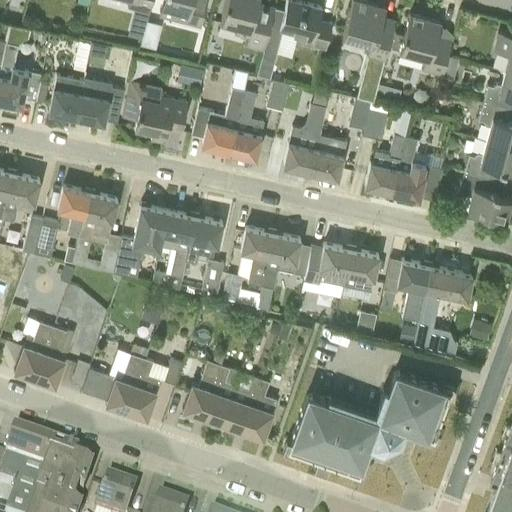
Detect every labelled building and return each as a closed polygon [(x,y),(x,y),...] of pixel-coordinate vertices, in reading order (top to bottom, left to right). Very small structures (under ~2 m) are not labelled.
[(151,0),(128,0),(127,5),(149,11),(151,0)] [(200,22),(205,0),(162,0),(159,11),(200,22)] [(263,49),(273,12),(274,6),(258,2),(257,0),(225,0),(220,21),(235,25),(234,28),(248,32),(245,44),(263,49)] [(273,12),(263,49),(261,55),(275,58),(283,29),(305,35),(304,39),(326,45),(332,22),(319,19),(322,6),(297,0),(286,0),(284,9),(275,7),(275,6),(274,6),(273,12)] [(384,57),(394,20),(382,17),(385,6),(364,0),(351,0),(342,35),(369,42),(366,52),(384,57)] [(409,12),(403,34),(395,31),(391,46),(399,48),(399,50),(424,57),(422,67),(442,73),(451,40),(437,36),(440,21),(409,12)] [(134,13),(132,32),(144,33),(142,42),(160,44),(164,17),(134,13)] [(74,18),(67,25),(73,31),(79,25),(74,18)] [(22,95),(36,98),(41,71),(12,65),(20,26),(8,24),(4,43),(0,63),(0,99),(21,103),(22,95)] [(509,55),(505,69),(511,71),(511,33),(502,30),(497,49),(502,50),(504,54),(509,55)] [(85,69),(90,42),(79,39),(73,68),(84,70),(85,69)] [(448,54),(446,61),(456,64),(458,57),(448,54)] [(199,85),(203,68),(180,63),(176,80),(199,85)] [(200,143),(228,150),(244,88),(248,71),(235,68),(224,112),(197,105),(191,131),(202,134),(200,143)] [(108,96),(108,95),(97,93),(99,84),(94,83),(96,71),(85,69),(84,70),(83,77),(75,115),(103,120),(103,118),(115,120),(120,99),(108,96)] [(487,83),(483,101),(511,108),(511,71),(505,69),(501,83),(496,81),(492,84),(487,83)] [(75,115),(83,77),(56,71),(48,109),(75,115)] [(265,104),(281,108),(288,82),(272,78),(265,104)] [(47,83),(39,81),(36,98),(44,100),(47,83)] [(389,85),(377,82),(374,94),(386,98),(389,85)] [(255,90),(244,88),(228,150),(255,156),(261,132),(259,131),(263,118),(249,115),(255,90)] [(166,128),(179,131),(186,100),(160,94),(158,100),(141,96),(134,127),(151,131),(150,137),(164,140),(166,128)] [(347,123),(363,127),(369,99),(353,96),(347,123)] [(369,99),(363,127),(362,133),(380,138),(388,103),(369,99)] [(292,123),(282,163),(309,170),(319,132),(325,104),(310,100),(305,120),(300,125),(292,123)] [(511,108),(483,101),(478,118),(483,119),(484,123),(490,125),(486,139),(511,145),(511,108)] [(363,184),(391,190),(405,134),(393,131),(389,150),(374,147),(371,159),(369,159),(363,184)] [(336,177),(346,138),(319,132),(309,170),(336,177)] [(415,136),(409,135),(405,134),(391,190),(418,197),(418,195),(434,199),(442,166),(411,159),(413,149),(412,148),(415,136)] [(469,153),(464,170),(504,181),(508,168),(511,168),(511,145),(486,139),(482,152),(478,151),(473,154),(469,153)] [(0,219),(1,215),(11,170),(0,167),(0,219)] [(31,209),(39,177),(19,172),(20,169),(12,167),(11,170),(1,215),(13,217),(16,205),(31,209)] [(466,193),(471,194),(467,209),(505,219),(511,197),(500,194),(504,181),(464,170),(459,188),(464,189),(466,193)] [(80,235),(91,190),(92,187),(84,185),(84,188),(62,183),(56,206),(71,210),(66,231),(80,235)] [(73,260),(75,261),(84,263),(99,267),(112,270),(117,247),(104,243),(100,259),(86,255),(92,231),(107,235),(117,196),(91,190),(80,235),(76,251),(73,260)] [(120,233),(117,247),(112,270),(124,273),(127,259),(139,261),(141,261),(144,246),(158,249),(160,243),(161,243),(168,208),(147,204),(148,200),(140,199),(134,227),(133,236),(120,233)] [(169,270),(183,273),(186,259),(196,210),(189,208),(188,212),(168,208),(161,243),(175,246),(169,270)] [(214,243),(216,244),(221,219),(203,215),(204,212),(196,210),(186,259),(196,261),(198,251),(212,254),(214,243)] [(21,247),(33,250),(42,216),(30,213),(21,247)] [(58,220),(42,216),(33,250),(49,254),(58,220)] [(260,283),(262,283),(273,230),(244,224),(239,249),(252,252),(247,280),(261,283),(260,283)] [(300,236),(273,230),(262,283),(272,286),(276,267),(292,270),(300,236)] [(351,247),(323,241),(322,246),(310,244),(303,279),(319,282),(319,278),(343,283),(351,247)] [(370,289),(373,277),(378,253),(351,247),(343,283),(370,289)] [(73,260),(76,251),(65,248),(63,257),(73,260)] [(207,257),(201,288),(217,291),(223,261),(207,257)] [(401,316),(417,319),(424,288),(428,263),(401,257),(396,282),(407,284),(405,294),(401,316)] [(416,325),(412,343),(412,345),(439,350),(443,327),(430,325),(438,290),(467,296),(472,272),(428,263),(424,288),(417,319),(416,325)] [(59,277),(68,280),(73,267),(64,264),(59,277)] [(237,298),(243,274),(226,270),(221,295),(237,298)] [(80,284),(77,283),(68,280),(60,302),(72,306),(80,284)] [(157,321),(163,306),(146,300),(140,315),(157,321)] [(236,305),(222,300),(217,312),(231,318),(236,305)] [(257,305),(242,302),(240,308),(255,312),(257,305)] [(375,312),(360,309),(356,330),(371,333),(375,312)] [(488,335),(491,322),(472,316),(468,330),(488,335)] [(13,369),(33,376),(52,323),(39,319),(30,343),(23,341),(13,369)] [(268,331),(276,334),(280,324),(272,320),(268,331)] [(397,340),(412,343),(416,325),(401,321),(397,340)] [(281,322),(276,336),(286,339),(291,325),(281,322)] [(54,384),(64,355),(63,355),(71,331),(52,323),(33,376),(54,384)] [(130,351),(144,355),(147,346),(133,341),(130,351)] [(115,373),(106,397),(105,402),(125,409),(144,355),(130,351),(121,375),(115,373)] [(144,355),(125,409),(146,416),(156,388),(160,376),(148,372),(152,359),(144,355)] [(180,365),(181,360),(170,357),(163,377),(175,381),(180,365)] [(181,408),(202,415),(220,362),(206,357),(198,382),(191,380),(181,408)] [(228,365),(220,362),(202,415),(222,422),(236,383),(224,378),(228,365)] [(106,397),(115,373),(90,364),(82,388),(106,397)] [(441,385),(413,375),(398,370),(392,372),(387,386),(382,385),(373,409),(326,392),(325,396),(311,391),(305,394),(289,438),(290,440),(296,443),(293,449),(310,455),(310,456),(311,457),(312,456),(334,464),(333,465),(335,465),(335,464),(352,470),(355,463),(361,466),(369,443),(381,447),(383,446),(388,457),(402,451),(396,440),(399,439),(403,427),(425,435),(428,429),(434,431),(441,414),(442,413),(441,413),(447,395),(440,393),(442,387),(441,385)] [(222,422),(241,429),(260,376),(251,373),(246,387),(236,383),(222,422)] [(241,429),(262,437),(276,397),(263,392),(268,379),(260,376),(241,429)] [(511,511),(511,421),(491,478),(498,481),(486,511),(485,511),(511,511)] [(0,511),(27,511),(51,444),(12,430),(4,453),(0,451),(0,511)] [(75,452),(51,444),(27,511),(78,511),(81,507),(72,504),(77,490),(82,492),(91,466),(73,459),(75,452)] [(134,488),(106,478),(94,511),(96,511),(125,511),(134,488)] [(158,497),(153,511),(183,511),(186,506),(158,497)]
